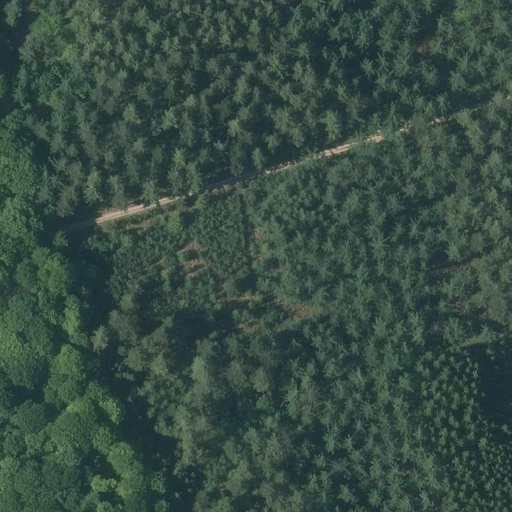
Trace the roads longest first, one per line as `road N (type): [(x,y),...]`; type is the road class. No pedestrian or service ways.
road 1 (track): [(0,252),(511,93)]
road 2 (track): [(149,511),(51,237)]
road 3 (track): [(128,0),(0,147)]
